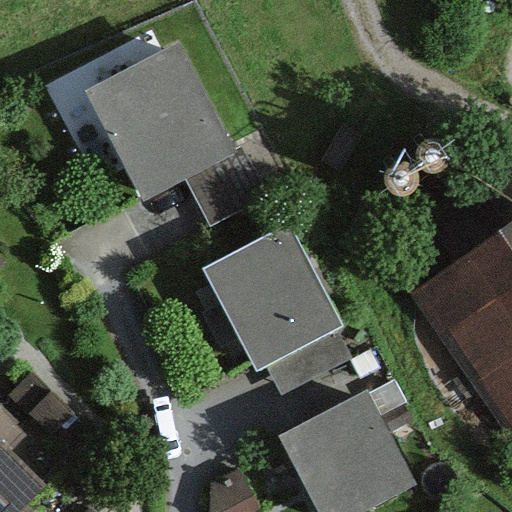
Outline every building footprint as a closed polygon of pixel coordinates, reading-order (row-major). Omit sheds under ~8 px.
[(142,205),(230,163),(179,58),(91,100),(142,205)] [(511,414),(511,216),(419,280),(511,414)] [(356,337),(305,231),(228,268),(278,374),(356,337)] [(0,264),(8,256),(0,248),(0,264)] [(78,410),(34,368),(14,390),(58,432),(78,410)] [(400,511),(428,498),(381,400),(303,437),(339,511),(400,511)] [(0,463),(3,461),(20,444),(0,424),(0,463)] [(0,511),(25,511),(40,497),(3,461),(0,463),(0,511)] [(215,511),(244,511),(264,501),(248,470),(205,492),(215,511)] [(103,511),(91,501),(81,511),(103,511)]
